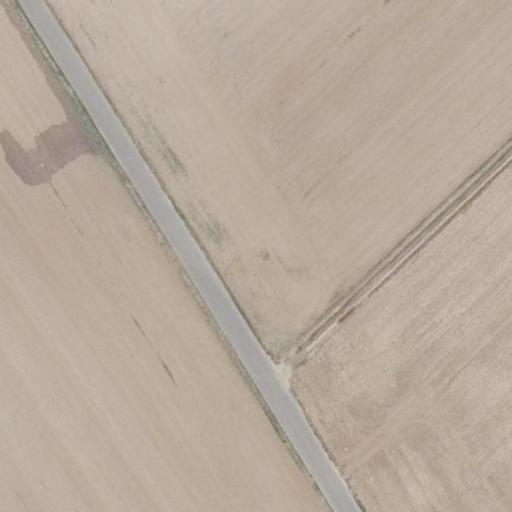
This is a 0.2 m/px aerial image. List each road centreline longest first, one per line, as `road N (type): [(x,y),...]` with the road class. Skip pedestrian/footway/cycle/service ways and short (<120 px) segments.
road 1 (unclassified): [(365,511),(45,0)]
road 2 (track): [(278,372),(511,151)]
